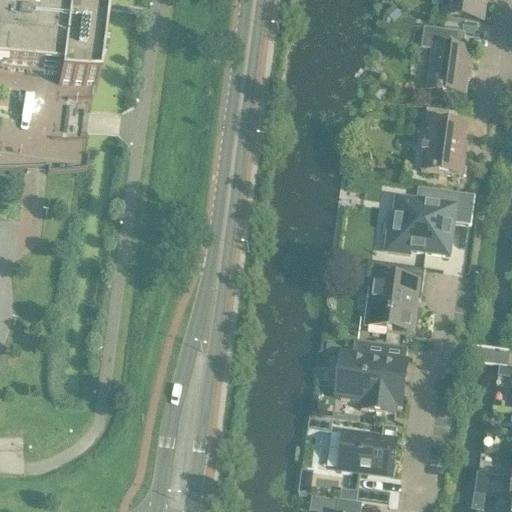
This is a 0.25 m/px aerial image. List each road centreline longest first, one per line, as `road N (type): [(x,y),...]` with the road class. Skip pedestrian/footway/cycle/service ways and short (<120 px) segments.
road 1 (secondary): [(246,0),(210,262),(169,419),(156,511)]
road 2 (secondary): [(191,511),(261,0)]
road 3 (residential): [(410,511),(426,380),(444,352)]
